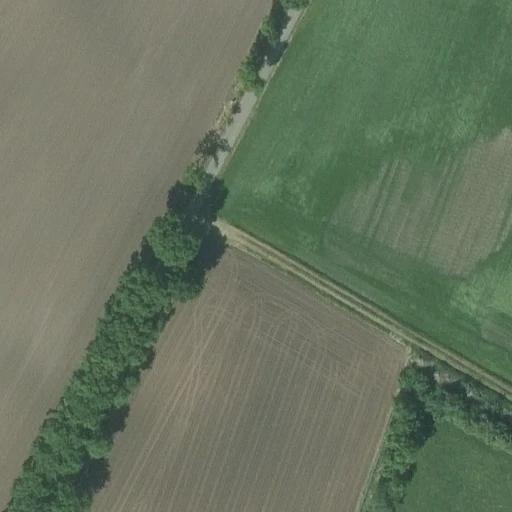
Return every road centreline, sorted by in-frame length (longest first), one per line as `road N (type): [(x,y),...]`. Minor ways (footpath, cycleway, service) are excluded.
road 1 (unclassified): [(27,511),(298,0)]
road 2 (track): [(185,214),(229,230),(511,396)]
